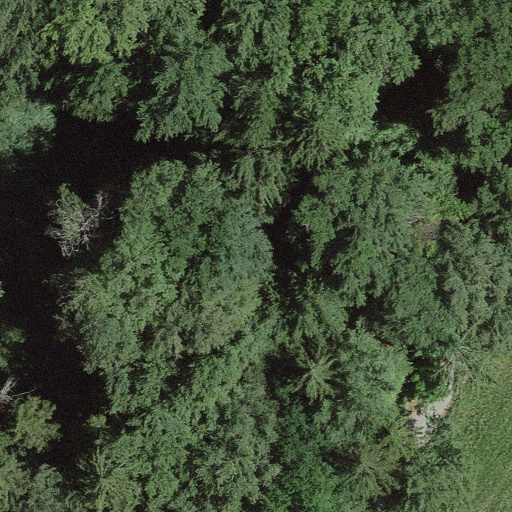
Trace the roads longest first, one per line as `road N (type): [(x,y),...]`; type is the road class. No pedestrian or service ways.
road 1 (track): [(0,220),(42,257),(63,333),(67,401),(51,511)]
road 2 (track): [(364,511),(511,293)]
